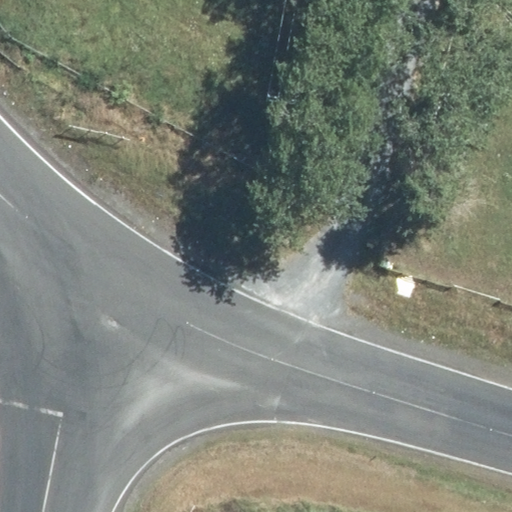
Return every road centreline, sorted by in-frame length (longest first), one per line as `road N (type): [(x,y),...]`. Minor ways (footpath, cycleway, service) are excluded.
road 1 (residential): [(106,278),(212,338),(511,437)]
road 2 (unknown): [(333,383),(380,0)]
road 3 (unclassified): [(49,511),(106,278)]
road 4 (tertiary): [(0,188),(106,278)]
